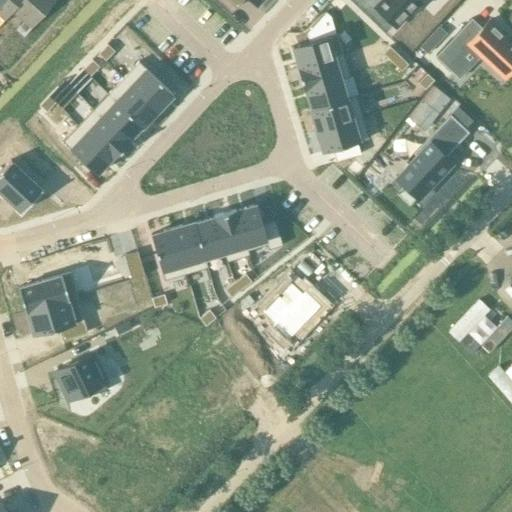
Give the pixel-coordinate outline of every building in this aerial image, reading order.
[(0,0),(0,15),(5,20),(12,11),(22,0),(0,0)] [(22,0),(12,11),(13,12),(24,21),(16,30),(24,37),(31,28),(56,0),(22,0)] [(381,0),(374,7),(396,27),(419,3),(422,6),(427,0),(381,0)] [(306,34),(308,41),(336,33),(330,16),(326,13),(306,34)] [(471,18),(435,57),(453,73),(463,61),(457,56),(468,45),(503,79),(511,69),(511,42),(488,20),(482,28),(471,18)] [(433,32),(419,46),(427,53),(440,39),(433,32)] [(337,33),(292,46),(298,67),(298,68),(343,54),(337,33)] [(107,45),(98,54),(105,61),(115,52),(107,45)] [(389,46),(382,54),(392,62),(399,55),(389,46)] [(298,67),(297,67),(304,90),(305,89),(305,88),(340,78),(341,79),(350,76),(343,54),(298,68),(298,67)] [(399,55),(392,62),(401,71),(408,64),(399,55)] [(92,61),(83,70),(90,77),(99,67),(92,61)] [(138,61),(123,77),(158,110),(173,94),(138,61)] [(83,70),(74,79),(81,86),(90,77),(83,70)] [(427,73),(418,83),(425,90),(434,80),(427,73)] [(123,77),(108,93),(142,125),(141,126),(142,127),(158,110),(123,77)] [(340,78),(305,88),(305,89),(311,108),(311,109),(346,99),(346,97),(341,79),(340,78)] [(57,87),(48,96),(56,103),(65,94),(57,87)] [(108,93),(93,109),(127,141),(128,140),(141,126),(142,125),(108,93)] [(311,108),(309,108),(316,130),(362,117),(355,95),(346,97),(346,99),(311,109),(311,108)] [(48,96),(39,106),(47,112),(56,103),(48,96)] [(93,109),(78,125),(112,157),(111,157),(112,158),(129,141),(128,140),(127,141),(93,109)] [(416,157),(397,178),(418,198),(451,163),(445,157),(469,132),(450,114),(413,153),(416,157)] [(362,117),(316,130),(322,152),(332,149),(335,161),(360,154),(356,142),(368,138),(362,117)] [(78,125),(63,141),(96,173),(111,157),(112,157),(78,125)] [(7,139),(16,148),(28,135),(19,126),(7,139)] [(10,160),(0,171),(0,191),(21,212),(42,189),(10,160)] [(236,210),(235,210),(247,250),(248,250),(267,244),(268,249),(282,245),(275,220),(262,224),(256,204),(236,210)] [(235,209),(213,216),(213,217),(214,216),(225,252),(224,252),(226,261),(249,255),(248,250),(247,250),(235,210),(236,210),(235,209)] [(194,222),(193,223),(204,258),(205,258),(224,252),(225,252),(214,216),(213,217),(194,222)] [(194,221),(172,228),(186,274),(208,267),(205,258),(204,258),(193,223),(194,222),(194,221)] [(172,228),(151,234),(164,280),(186,274),(172,228)] [(313,242),(297,259),(314,276),(331,259),(313,242)] [(137,251),(124,255),(131,279),(144,275),(137,251)] [(70,271),(18,287),(25,312),(26,312),(77,297),(78,296),(70,271)] [(245,274),(235,282),(241,290),(251,282),(245,274)] [(143,279),(130,283),(134,295),(146,291),(143,279)] [(290,280),(261,310),(274,322),(271,325),(288,340),(322,305),(305,289),(302,292),(290,280)] [(235,282),(225,290),(231,298),(241,290),(235,282)] [(164,294),(151,298),(154,308),(167,304),(164,294)] [(77,297),(26,312),(33,335),(59,327),(62,339),(87,332),(77,297)] [(209,310),(199,318),(205,326),(216,318),(209,310)] [(132,328),(129,320),(114,327),(118,335),(132,328)] [(211,371),(175,409),(200,433),(237,394),(234,391),(217,375),(234,357),(250,372),(250,373),(251,374),(252,373),(207,331),(189,350),(198,341),(211,354),(202,363),(211,371)] [(57,368),(51,371),(66,402),(67,402),(108,389),(90,352),(57,368)]
